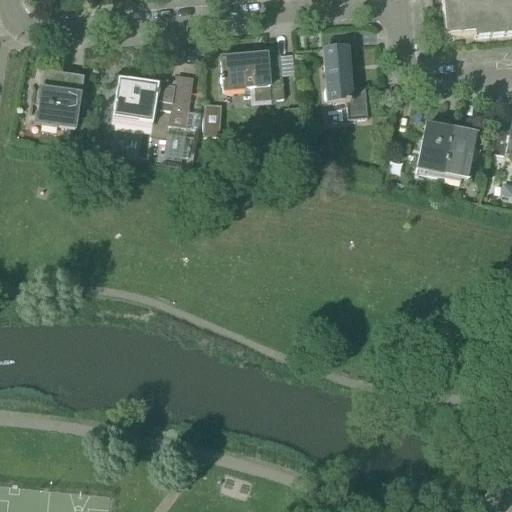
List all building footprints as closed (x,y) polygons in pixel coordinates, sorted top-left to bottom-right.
[(511,0),(440,0),(441,2),(442,8),(441,8),(444,40),(473,38),(474,43),(511,39),(511,0)] [(346,107),(347,124),(367,122),(364,91),(350,93),(347,51),(322,53),(325,93),(323,94),(324,103),(326,103),(327,107),(344,106),(344,107),(346,107)] [(219,81),(219,86),(221,86),(222,95),(223,95),(223,94),(242,92),(242,93),(243,93),(243,92),(255,91),(256,105),(283,103),(279,59),(266,60),(266,57),(219,61),(221,80),(219,81)] [(34,127),(63,131),(74,133),(74,132),(73,132),(81,82),(42,76),(41,76),(41,77),(42,77),(39,94),(45,95),(43,107),(37,106),(34,127)] [(151,126),(152,121),(153,121),(153,120),(152,120),(154,112),(169,114),(167,129),(185,132),(188,110),(171,107),(175,85),(173,85),(159,83),(159,82),(158,82),(157,88),(127,83),(127,84),(118,82),(117,82),(117,83),(118,83),(117,91),(116,91),(113,110),(114,110),(113,115),(113,114),(112,115),(138,119),(137,126),(138,126),(138,125),(151,127),(152,128),(152,126),(151,126)] [(283,113),(285,134),(294,133),(298,116),(298,112),(283,113)] [(511,128),(510,128),(509,134),(498,131),(492,157),(504,159),(511,161),(511,128)] [(415,177),(442,183),(452,135),(424,129),(415,177)] [(452,135),(442,183),(465,187),(469,165),(473,165),(476,159),(471,157),(475,139),(452,135)]
